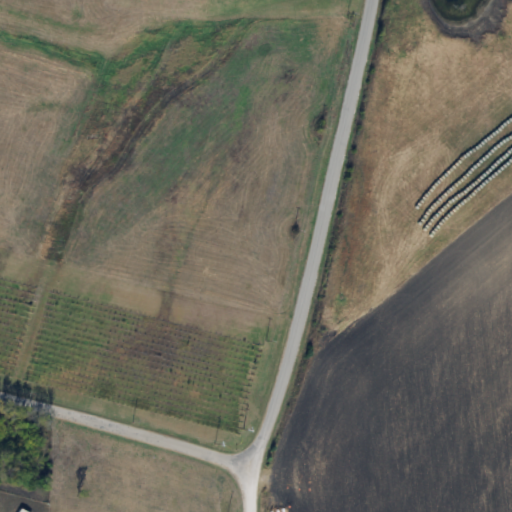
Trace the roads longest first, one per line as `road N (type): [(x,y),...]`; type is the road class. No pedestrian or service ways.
road 1 (residential): [(248,467),(290,347),(370,0)]
road 2 (residential): [(248,467),(0,398)]
